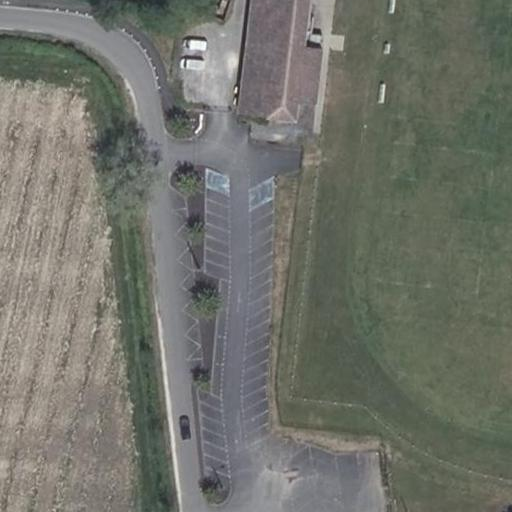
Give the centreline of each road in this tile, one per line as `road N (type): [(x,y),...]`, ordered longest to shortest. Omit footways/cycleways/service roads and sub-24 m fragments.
road 1 (unclassified): [(126,51),(150,111),(195,511)]
road 2 (unclassified): [(126,51),(72,27),(0,19)]
